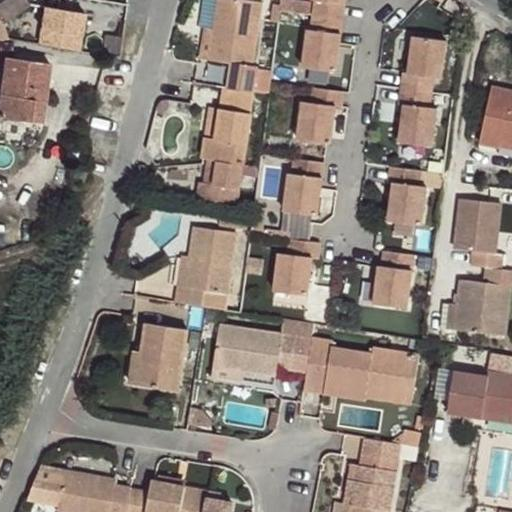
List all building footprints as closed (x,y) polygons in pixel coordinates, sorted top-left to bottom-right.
[(0,8),(8,19),(32,0),(4,0),(0,3),(0,8)] [(52,0),(51,8),(78,12),(80,0),(52,0)] [(203,0),(202,22),(214,23),(215,0),(203,0)] [(253,64),(262,2),(247,0),(218,0),(214,28),(210,59),(231,62),(227,88),(254,92),(258,65),(253,64)] [(287,0),(286,15),(345,20),(346,0),(287,0)] [(463,6),(453,0),(447,0),(443,6),(457,15),(463,6)] [(39,6),(33,43),(72,49),(78,12),(51,8),(39,6)] [(0,40),(9,39),(5,25),(0,19),(0,40)] [(214,28),(205,28),(201,58),(210,59),(214,28)] [(407,34),(403,96),(439,98),(444,37),(407,34)] [(45,101),(49,63),(7,57),(0,109),(0,117),(32,120),(34,100),(45,101)] [(353,66),(291,57),(285,97),(347,105),(353,66)] [(511,90),(492,86),(480,142),(501,146),(502,142),(511,143),(511,90)] [(254,92),(227,88),(223,87),(220,108),(215,139),(213,138),(206,137),(203,158),(207,159),(244,164),(255,92),(254,92)] [(42,122),(45,101),(34,100),(32,120),(42,122)] [(435,143),(435,105),(398,105),(398,143),(435,143)] [(215,139),(220,108),(211,106),(210,106),(206,137),(213,138),(215,139)] [(287,155),(280,216),(316,220),(323,160),(287,155)] [(244,164),(207,159),(204,176),(241,182),(244,164)] [(422,222),(423,186),(444,186),(444,169),(389,167),(388,221),(422,222)] [(257,185),(246,183),(245,189),(240,189),(239,193),(256,196),(257,185)] [(496,253),(501,203),(461,198),(455,248),(471,250),(470,265),(486,268),(501,269),(503,253),(496,253)] [(248,215),(221,211),(219,225),(246,229),(248,215)] [(226,308),(237,232),(195,225),(190,256),(186,286),(179,284),(176,302),(206,307),(225,310),(226,308)] [(321,257),(324,243),(285,235),(282,249),(321,257)] [(381,246),(368,300),(405,309),(418,255),(381,246)] [(511,270),(511,254),(503,253),(501,269),(511,270)] [(186,286),(190,256),(183,255),(179,284),(186,286)] [(511,270),(486,268),(484,281),(461,279),(458,303),(455,328),(506,335),(511,287),(511,286),(511,270)] [(296,275),(255,273),(253,293),(293,295),(296,275)] [(458,303),(443,302),(440,327),(455,328),(458,303)] [(188,328),(146,322),(142,351),(137,384),(179,390),(188,328)] [(311,338),(220,324),(212,376),(244,380),(245,370),(276,374),(277,367),(306,372),(311,338)] [(311,337),(311,338),(306,372),(303,389),(324,392),(325,385),(367,392),(367,389),(413,395),(419,354),(373,347),(372,353),(333,346),(334,340),(311,337)] [(137,384),(142,351),(135,349),(130,383),(137,384)] [(511,372),(511,355),(491,352),(488,370),(490,370),(511,374),(511,372)] [(511,373),(511,374),(490,370),(489,375),(455,370),(448,412),(483,418),(484,411),(511,414),(511,373)] [(367,392),(325,385),(324,392),(366,399),(367,397),(367,392)] [(413,395),(367,389),(367,392),(367,397),(411,403),(413,395)] [(511,414),(484,411),(483,418),(511,422),(511,414)] [(423,428),(425,417),(417,415),(415,427),(423,428)] [(422,432),(404,428),(401,443),(419,446),(422,432)] [(401,443),(365,438),(362,455),(398,460),(399,458),(401,443)] [(419,446),(401,443),(399,458),(416,461),(419,446)] [(398,460),(362,455),(361,465),(397,470),(398,460)] [(389,511),(397,470),(361,465),(351,463),(342,511),(389,511)] [(117,480),(66,470),(57,511),(127,511),(131,490),(116,486),(117,480)] [(149,492),(131,490),(127,511),(230,511),(232,502),(220,499),(208,497),(209,491),(151,480),(149,492)] [(221,493),(209,491),(208,497),(220,499),(221,493)]
